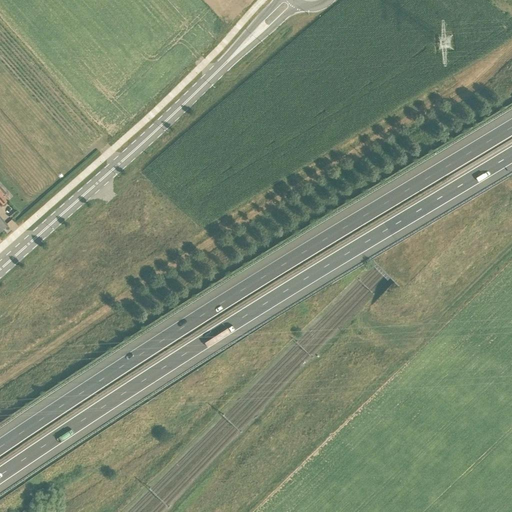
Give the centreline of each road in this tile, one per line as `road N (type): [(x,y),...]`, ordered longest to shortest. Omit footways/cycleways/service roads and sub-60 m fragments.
road 1 (motorway): [(0,476),(511,154)]
road 2 (motorway): [(511,127),(0,448)]
road 3 (secondary): [(0,270),(233,57)]
road 4 (track): [(511,249),(416,335),(370,325)]
